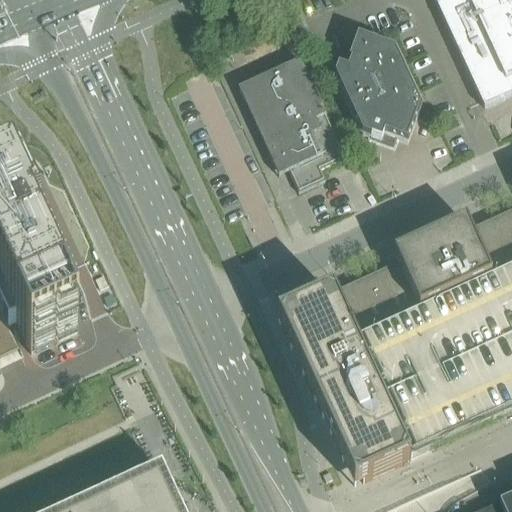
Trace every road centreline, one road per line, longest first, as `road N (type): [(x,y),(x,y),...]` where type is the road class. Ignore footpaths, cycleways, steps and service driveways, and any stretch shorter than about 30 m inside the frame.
road 1 (unclassified): [(32,17),(174,322)]
road 2 (unclassified): [(207,309),(511,166)]
road 3 (residential): [(207,309),(69,3)]
road 4 (residential): [(301,511),(207,309)]
road 5 (unclassified): [(174,322),(263,511)]
road 6 (residential): [(174,322),(0,402)]
